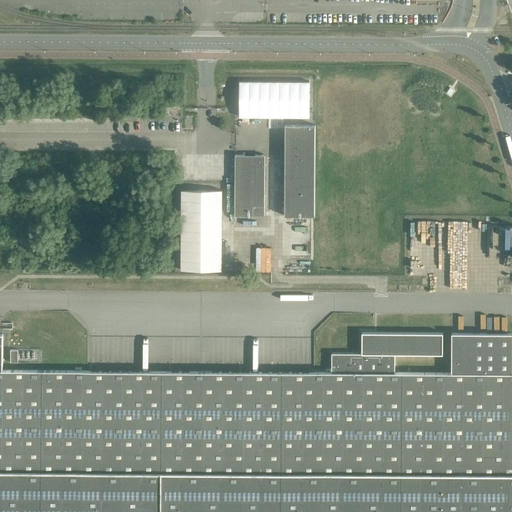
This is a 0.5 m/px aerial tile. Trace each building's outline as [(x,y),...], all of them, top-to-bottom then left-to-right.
[(309,81),(239,81),(239,116),(309,116),(309,81)] [(315,216),(315,125),(285,125),(285,195),(285,216),(315,216)] [(265,206),(265,155),(235,155),(235,215),(253,215),(253,206),(265,206)] [(222,271),(222,190),(181,190),(181,271),(222,271)] [(265,216),(265,206),(253,206),(253,215),(265,216)] [(511,511),(511,333),(452,333),(451,373),(395,373),(395,354),(443,354),(443,333),(362,332),(362,353),(362,358),(345,358),(345,372),(3,370),(3,334),(0,334),(0,511),(511,511)]
